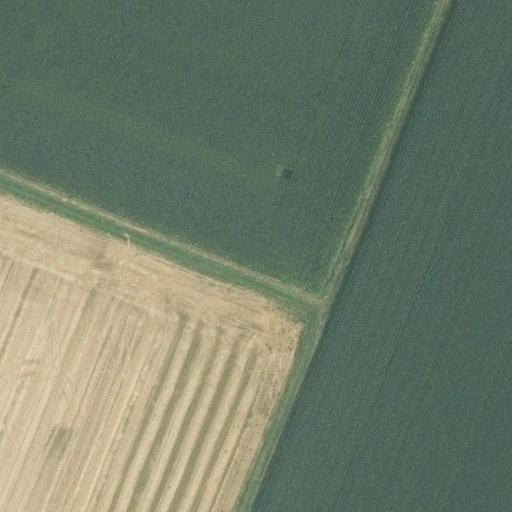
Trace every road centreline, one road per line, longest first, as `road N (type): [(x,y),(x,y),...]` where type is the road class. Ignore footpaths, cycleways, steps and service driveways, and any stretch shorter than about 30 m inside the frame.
road 1 (track): [(265,511),(314,382),(328,312),(451,0)]
road 2 (track): [(328,312),(0,187)]
